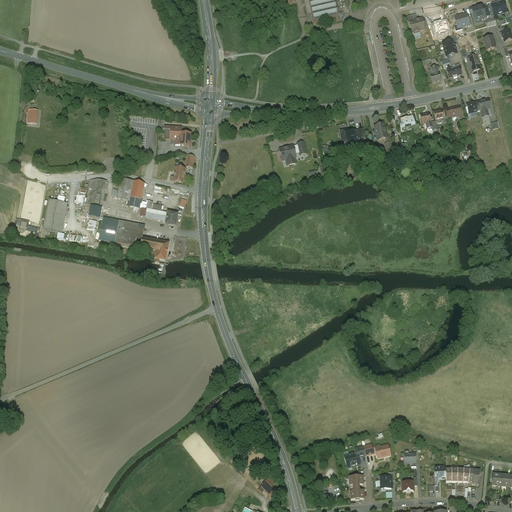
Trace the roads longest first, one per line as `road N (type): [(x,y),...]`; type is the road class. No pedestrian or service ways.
road 1 (secondary): [(298,511),(216,309),(202,211),(211,106)]
road 2 (tertiary): [(511,78),(338,112),(211,106)]
road 3 (tertiary): [(0,51),(211,106)]
